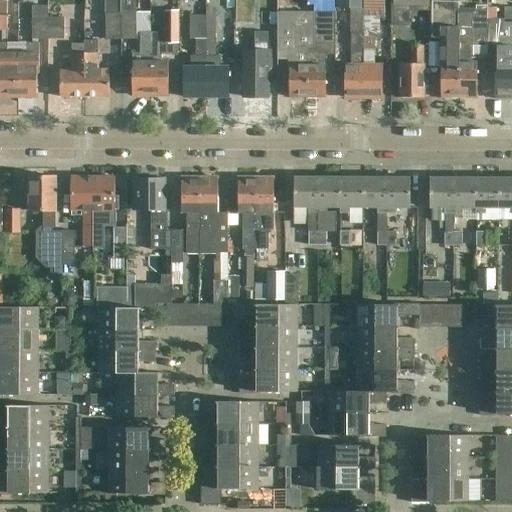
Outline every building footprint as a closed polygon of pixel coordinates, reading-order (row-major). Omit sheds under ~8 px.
[(104,0),(105,39),(124,39),(123,0),(104,0)] [(136,0),(123,0),(124,39),(136,39),(136,0)] [(236,0),(237,30),(249,30),(248,0),(236,0)] [(337,0),(338,8),(363,8),(363,0),(337,0)] [(363,0),(364,32),(365,32),(365,98),(383,98),(383,74),(383,65),(375,65),(375,32),(380,32),(380,19),(384,19),(383,0),(363,0)] [(443,62),(443,74),(443,98),(461,98),(461,12),(459,12),(459,1),(433,0),(432,38),(443,38),(443,62)] [(165,3),(165,44),(178,44),(179,3),(165,3)] [(487,47),(489,47),(489,4),(487,4),(487,19),(476,19),(476,16),(472,16),(469,12),(461,12),(461,98),(479,98),(479,75),(479,62),(474,62),(474,43),(487,43),(487,47)] [(505,4),(489,4),(489,47),(504,47),(504,62),(499,62),(499,74),(499,98),(503,98),(503,101),(511,100),(511,22),(504,23),(505,4)] [(422,25),(432,24),(431,8),(421,8),(422,25)] [(141,31),(152,29),(149,10),(137,12),(141,31)] [(315,48),(314,11),(279,11),(280,58),(296,58),(296,66),(290,66),(290,75),(291,98),(309,98),(308,54),(311,53),(311,48),(315,48)] [(308,54),(309,98),(327,97),(327,65),(321,66),(321,58),(336,57),(336,11),(314,11),(315,48),(311,48),(311,53),(308,54)] [(32,39),(49,39),(49,18),(32,18),(32,39)] [(49,18),(49,39),(65,39),(65,18),(49,18)] [(85,26),(85,44),(87,44),(86,97),(111,97),(111,70),(99,70),(99,41),(94,41),(94,26),(85,26)] [(185,97),(208,97),(208,39),(205,39),(205,27),(197,27),(197,40),(197,56),(192,56),(192,67),(186,67),(186,75),(185,97)] [(133,97),(153,97),(152,32),(141,33),(142,62),(133,62),(134,75),(133,97)] [(162,32),(152,32),(153,97),(170,97),(170,75),(170,62),(162,62),(162,32)] [(255,32),(254,52),(245,52),(245,98),(269,98),(269,83),(273,83),(273,53),(270,52),(270,32),(255,32)] [(346,65),(346,75),(347,98),(365,98),(365,32),(364,32),(354,32),(354,65),(346,65)] [(216,39),(208,39),(208,97),(230,97),(230,67),(220,67),(220,55),(216,55),(216,39)] [(19,53),(8,53),(8,44),(0,43),(0,97),(19,97),(19,53)] [(39,97),(39,76),(39,44),(30,44),(30,53),(19,53),(19,97),(39,97)] [(61,70),(61,76),(61,97),(86,97),(87,44),(85,44),(73,44),(73,70),(61,70)] [(425,98),(426,74),(426,64),(425,64),(425,46),(412,46),(412,64),(401,64),(401,74),(401,98),(425,98)] [(29,177),(29,198),(29,211),(45,211),(46,227),(56,227),(56,198),(57,198),(57,177),(31,177),(29,177)] [(94,246),(94,177),(72,177),(71,198),(71,211),(84,211),(84,246),(94,246)] [(116,211),(116,198),(116,177),(94,177),(94,246),(103,246),(103,211),(116,211)] [(174,230),(169,230),(169,209),(165,209),(165,199),(165,180),(161,180),(161,177),(150,177),(150,180),(136,179),(136,210),(153,211),(152,249),(173,250),(174,250),(174,230)] [(189,213),(189,228),(188,254),(202,254),(202,177),(183,177),(182,213),(189,213)] [(219,178),(202,177),(202,254),(227,254),(227,213),(219,213),(219,199),(219,178)] [(245,249),(258,249),(258,178),(239,177),(239,213),(245,213),(245,249)] [(275,213),(275,200),(275,178),(258,178),(258,249),(270,249),(270,231),(274,231),(274,213),(275,213)] [(308,245),(319,245),(319,231),(319,213),(319,208),(319,178),(295,178),(295,208),(308,208),(308,245)] [(342,208),(342,178),(319,178),(319,208),(319,213),(326,213),(326,208),(340,208),(342,208)] [(365,208),(365,178),(342,178),(342,208),(340,208),(340,213),(349,213),(349,208),(365,208)] [(388,213),(388,178),(365,178),(365,208),(377,208),(377,246),(388,246),(388,231),(388,213)] [(394,213),(394,208),(411,208),(411,178),(388,178),(388,213),(394,213)] [(455,208),(455,178),(431,178),(431,208),(445,208),(445,214),(453,214),(453,208),(455,208)] [(478,208),(478,178),(455,178),(455,208),(453,208),(453,214),(462,214),(462,208),(476,208),(478,208)] [(501,208),(501,178),(478,178),(478,208),(476,208),(476,214),(485,214),(485,208),(501,208)] [(511,178),(501,178),(501,208),(511,208),(511,178)] [(21,233),(21,209),(5,209),(5,233),(21,233)] [(127,256),(127,228),(113,228),(114,257),(127,256)] [(184,230),(174,230),(174,250),(173,250),(173,262),(184,262),(184,230)] [(51,254),(64,254),(64,231),(50,231),(51,254)] [(75,231),(64,231),(64,254),(75,254),(75,231)] [(349,231),(340,231),(340,245),(349,245),(349,231)] [(445,246),(453,246),(453,232),(445,232),(445,246)] [(462,232),(453,232),(453,246),(462,246),(462,232)] [(476,232),(476,246),(485,246),(485,232),(476,232)] [(214,305),(221,305),(229,305),(229,275),(227,275),(227,255),(218,255),(218,280),(214,280),(214,305)] [(245,286),(254,286),(254,257),(245,257),(245,286)] [(184,263),(172,263),(172,284),(184,284),(184,263)] [(284,274),(284,305),(298,305),(298,274),(284,274)] [(240,275),(229,275),(229,305),(231,305),(231,304),(240,304),(240,275)] [(255,316),(255,327),(298,327),(298,305),(284,305),(262,305),(262,304),(240,304),(231,304),(231,305),(231,316),(232,316),(255,316)] [(420,317),(420,305),(393,304),(392,305),(356,305),(356,327),(399,327),(399,316),(419,316),(420,317)] [(473,304),(473,306),(473,316),(495,316),(495,328),(511,327),(511,305),(500,305),(500,304),(473,304)] [(0,306),(0,330),(39,330),(39,308),(2,307),(2,306),(0,306)] [(99,308),(99,330),(141,331),(141,320),(168,320),(168,307),(135,307),(135,308),(99,308)] [(298,349),(298,327),(255,327),(255,338),(240,338),(240,349),(298,349)] [(399,339),(399,327),(356,327),(356,349),(414,349),(414,339),(399,339)] [(511,349),(511,327),(495,328),(495,339),(480,339),(480,350),(495,350),(495,349),(511,349)] [(0,351),(39,352),(39,330),(0,330),(0,351)] [(140,342),(141,331),(99,330),(98,352),(155,353),(156,342),(140,342)] [(255,359),(255,370),(298,371),(298,349),(240,349),(240,359),(255,359)] [(356,349),(356,370),(399,370),(399,360),(414,360),(414,349),(356,349)] [(480,360),(480,371),(511,371),(511,349),(495,349),(495,350),(495,360),(480,360)] [(38,373),(39,352),(0,351),(0,373),(31,373),(38,373)] [(155,363),(155,353),(98,352),(98,374),(117,375),(117,373),(140,374),(140,373),(140,363),(155,363)] [(298,393),(298,371),(255,370),(255,381),(240,381),(240,394),(260,394),(260,393),(298,393)] [(399,382),(399,370),(356,370),(356,392),(356,393),(386,393),(393,393),(393,395),(414,395),(414,382),(399,382)] [(511,392),(511,371),(480,371),(480,382),(495,382),(495,393),(511,392)] [(38,396),(38,373),(31,373),(0,373),(0,396),(2,397),(2,395),(38,396)] [(160,373),(140,373),(140,374),(117,373),(117,375),(117,395),(160,396),(175,396),(175,385),(160,385),(160,373)] [(329,414),(371,414),(371,403),(386,403),(386,393),(356,393),(356,392),(329,392),(329,414)] [(511,415),(511,392),(495,393),(495,404),(479,404),(479,416),(501,416),(501,415),(511,415)] [(154,419),(175,419),(175,407),(160,407),(160,396),(117,395),(117,417),(154,418),(154,419)] [(201,414),(201,424),(259,424),(259,402),(216,402),(216,414),(201,414)] [(309,403),(301,403),(297,403),(297,414),(309,414),(309,403)] [(31,428),(49,428),(49,406),(7,405),(7,418),(0,417),(0,428),(6,429),(6,428),(31,428)] [(309,425),(309,414),(297,414),(297,425),(309,425)] [(371,414),(329,414),(329,436),(365,436),(365,438),(386,438),(386,425),(371,425),(371,414)] [(259,446),(259,424),(201,424),(201,435),(216,435),(216,446),(259,446)] [(108,450),(166,450),(166,440),(151,440),(151,428),(109,427),(108,450)] [(0,449),(31,450),(49,450),(49,428),(31,428),(6,428),(6,429),(6,439),(0,439),(0,449)] [(469,458),(469,436),(427,436),(427,448),(412,448),(412,458),(469,458)] [(496,447),(511,447),(511,436),(496,436),(496,447)] [(360,458),(360,445),(318,445),(318,468),(361,468),(361,469),(376,469),(376,458),(360,458)] [(259,446),(216,446),(216,457),(201,457),(201,469),(216,469),(216,468),(259,468),(259,446)] [(496,458),(511,458),(511,447),(496,447),(496,458)] [(6,471),(49,472),(49,450),(31,450),(0,449),(0,459),(6,460),(6,471)] [(166,461),(166,450),(108,450),(108,472),(151,472),(151,461),(166,461)] [(469,480),(469,458),(412,458),(412,469),(426,469),(426,480),(469,480)] [(496,469),(511,469),(511,458),(496,458),(496,469)] [(259,490),(259,468),(216,468),(216,469),(216,479),(201,479),(201,492),(222,492),(222,490),(259,490)] [(354,492),(375,492),(375,480),(361,480),(361,469),(361,468),(318,468),(318,491),(354,491),(354,492)] [(496,480),(511,479),(511,469),(496,469),(496,480)] [(0,482),(0,495),(12,495),(12,494),(49,494),(49,472),(6,471),(6,483),(0,482)] [(151,483),(151,472),(108,472),(108,494),(145,494),(145,496),(166,496),(166,483),(151,483)] [(511,490),(511,479),(496,480),(496,491),(511,490)] [(469,502),(469,480),(426,480),(426,491),(411,491),(411,504),(432,504),(432,502),(469,502)] [(511,490),(496,491),(496,502),(511,502),(511,490)] [(375,504),(375,493),(354,493),(354,504),(375,504)]
